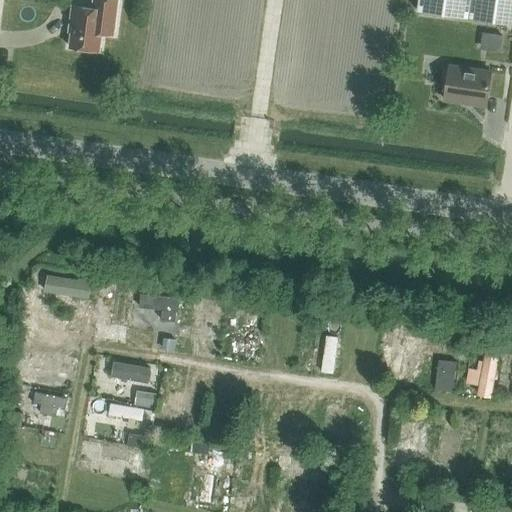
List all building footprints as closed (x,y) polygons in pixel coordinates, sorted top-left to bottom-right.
[(73,23),(70,48),(99,52),(101,34),(115,36),(119,0),(96,0),(95,8),(72,5),(69,22),(73,23)] [(511,0),(420,0),(419,12),(511,25),(511,0)] [(491,34),(488,50),(502,52),(504,36),(491,34)] [(443,99),(485,105),(490,72),(448,66),(443,99)] [(91,280),(48,274),(44,299),(58,301),(59,297),(72,299),(72,302),(78,303),(78,300),(88,302),(91,280)] [(113,284),(113,275),(101,274),(100,283),(113,284)] [(143,288),(143,280),(135,279),(135,288),(143,288)] [(127,328),(133,283),(118,281),(116,294),(111,293),(110,302),(115,303),(112,326),(127,328)] [(196,306),(199,293),(188,290),(185,303),(196,306)] [(181,296),(140,293),(139,307),(162,309),(161,320),(176,321),(177,310),(180,310),(181,296)] [(199,306),(214,306),(214,294),(199,293),(199,306)] [(34,309),(36,295),(22,294),(21,308),(34,309)] [(234,314),(250,315),(251,303),(235,302),(234,314)] [(266,303),(256,303),(255,316),(265,317),(266,303)] [(80,333),(82,320),(37,313),(35,326),(80,333)] [(221,316),(205,313),(200,349),(215,351),(221,316)] [(176,336),(190,336),(190,323),(176,323),(176,336)] [(442,328),(426,326),(424,340),(440,342),(442,328)] [(31,328),(31,339),(48,339),(49,329),(31,328)] [(256,360),(260,331),(248,330),(244,358),(256,360)] [(334,372),(339,336),(327,335),(322,371),(334,372)] [(393,348),(395,337),(383,335),(381,346),(393,348)] [(417,359),(421,339),(406,336),(401,360),(395,358),(393,369),(399,370),(397,383),(412,386),(415,369),(418,369),(420,360),(417,359)] [(178,338),(164,337),(162,350),(177,351),(178,338)] [(34,348),(35,339),(23,338),(22,347),(34,348)] [(245,351),(246,341),(238,339),(236,350),(245,351)] [(492,396),(501,349),(487,347),(484,360),(479,359),(478,368),(469,367),(466,381),(479,384),(477,393),(492,396)] [(74,375),(77,358),(36,350),(32,367),(74,375)] [(453,392),(458,361),(440,359),(436,389),(453,392)] [(149,382),(152,366),(115,360),(112,375),(149,382)] [(35,388),(37,376),(21,373),(21,374),(14,373),(12,382),(19,383),(19,385),(35,388)] [(198,433),(205,391),(190,388),(186,414),(176,413),(175,420),(184,421),(183,430),(198,433)] [(157,392),(138,389),(136,402),(155,406),(157,392)] [(167,403),(180,404),(181,390),(167,390),(167,403)] [(65,409),(68,397),(36,391),(34,403),(42,404),(40,413),(56,416),(58,408),(65,409)] [(238,401),(228,399),(224,421),(221,421),(219,430),(222,431),(221,434),(232,436),(238,401)] [(156,410),(111,402),(109,413),(130,417),(128,426),(135,427),(136,418),(143,419),(142,424),(153,426),(156,410)] [(22,426),(24,413),(11,411),(9,424),(22,426)] [(490,428),(505,427),(504,413),(490,414),(490,428)] [(353,451),(357,416),(345,415),(343,436),(339,436),(338,449),(353,451)] [(428,463),(430,417),(417,417),(415,447),(407,447),(407,460),(415,460),(415,462),(428,463)] [(218,425),(202,422),(200,437),(215,439),(218,425)] [(123,441),(124,428),(111,426),(110,440),(123,441)] [(468,475),(477,432),(463,429),(453,472),(468,475)] [(148,434),(130,431),(128,443),(146,446),(148,434)] [(511,476),(511,432),(510,432),(503,475),(511,476)] [(209,453),(210,441),(192,440),(191,451),(209,453)] [(137,450),(103,444),(100,456),(120,460),(120,463),(129,464),(129,461),(134,462),(134,461),(138,461),(139,453),(136,452),(137,450)] [(262,460),(264,453),(239,449),(237,459),(254,462),(254,459),(262,460)] [(290,468),(292,457),(279,455),(277,466),(290,468)] [(308,471),(310,460),(299,457),(296,469),(308,471)] [(447,460),(435,457),(433,466),(445,469),(447,460)] [(145,469),(130,466),(128,478),(143,481),(145,469)] [(178,466),(174,494),(185,496),(189,467),(178,466)] [(54,486),(57,473),(24,467),(21,479),(27,480),(25,488),(37,490),(37,491),(52,494),(53,486),(54,486)] [(496,482),(497,469),(484,467),(482,480),(496,482)] [(206,475),(196,473),(191,499),(201,501),(206,475)] [(309,511),(316,480),(302,477),(301,481),(291,479),(286,506),(296,508),(294,511),(309,511)] [(269,493),(271,482),(258,480),(252,511),(268,511),(272,494),(269,493)]
